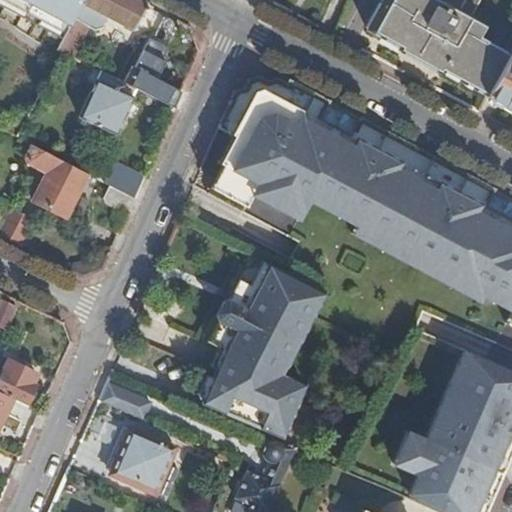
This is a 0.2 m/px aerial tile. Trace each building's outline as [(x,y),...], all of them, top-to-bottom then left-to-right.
[(0,0),(0,2),(66,36),(84,0),(0,0)] [(84,0),(66,36),(60,48),(73,55),(90,23),(98,28),(106,13),(134,28),(148,2),(144,0),(84,0)] [(463,0),(437,0),(436,0),(382,0),(367,28),(487,95),(509,55),(510,55),(479,38),(485,27),(470,19),(457,11),(463,0)] [(470,19),(480,0),(463,0),(457,11),(470,19)] [(511,56),(509,55),(487,95),(487,97),(511,110),(511,56)] [(175,108),(183,91),(134,65),(125,82),(137,89),(175,108)] [(137,89),(125,82),(102,70),(81,115),(117,133),(137,89)] [(283,74),(234,90),(206,156),(511,322),(511,200),(426,153),(283,74)] [(89,173),(35,145),(30,156),(31,160),(29,162),(49,172),(35,201),(66,218),(89,173)] [(136,197),(145,177),(120,164),(115,166),(106,182),(111,185),(136,197)] [(129,214),(136,197),(111,185),(105,198),(106,203),(129,214)] [(11,214),(16,204),(3,198),(0,203),(0,234),(1,235),(11,214)] [(1,235),(13,241),(23,221),(11,214),(1,235)] [(105,269),(112,253),(77,265),(74,272),(84,277),(105,269)] [(228,345),(216,373),(295,406),(304,385),(280,372),(321,292),(274,267),(232,347),(228,345)] [(55,333),(62,321),(5,292),(0,304),(0,321),(8,326),(14,313),(55,333)] [(405,429),(390,464),(416,475),(407,495),(447,511),(487,511),(511,456),(511,368),(465,349),(427,438),(405,429)] [(0,391),(14,398),(28,404),(36,385),(33,383),(37,373),(9,359),(0,377),(0,391)] [(295,406),(216,373),(205,400),(283,435),(295,406)] [(0,426),(14,398),(0,391),(0,426)] [(153,403),(127,392),(120,408),(146,419),(153,403)] [(177,447),(132,428),(112,473),(157,492),(177,447)] [(297,451),(298,448),(275,438),(276,440),(272,441),(269,443),(267,445),(266,449),(266,453),(267,456),(271,460),(276,462),(271,473),(285,479),(297,451)] [(250,511),(270,511),(285,479),(271,473),(269,477),(266,476),(265,477),(249,470),(238,497),(254,504),(250,511)]
